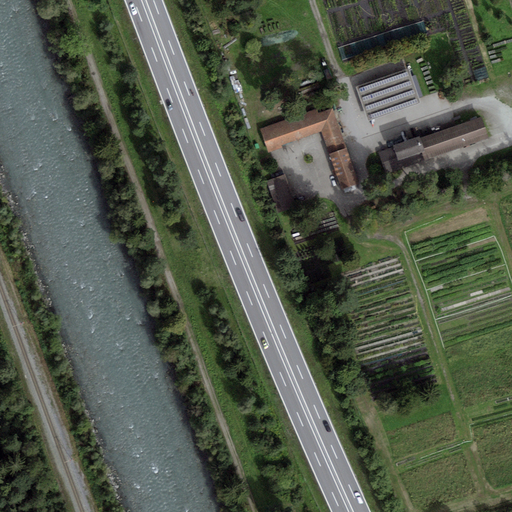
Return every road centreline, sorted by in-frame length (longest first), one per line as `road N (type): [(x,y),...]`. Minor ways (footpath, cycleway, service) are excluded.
road 1 (trunk): [(361,511),(153,0)]
road 2 (trunk): [(134,0),(341,511)]
road 3 (track): [(347,205),(511,146)]
